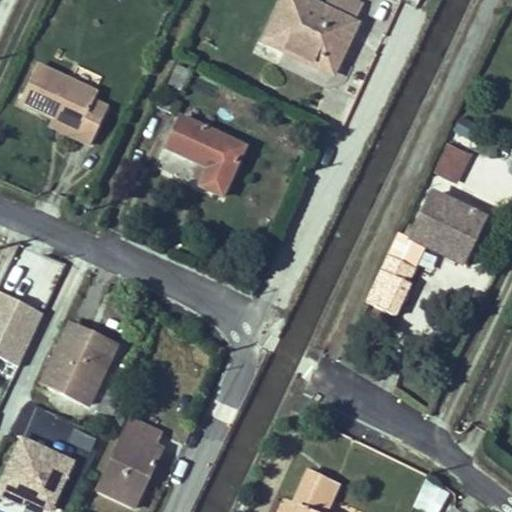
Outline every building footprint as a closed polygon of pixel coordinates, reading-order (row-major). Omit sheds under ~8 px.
[(303,0),(283,0),(263,42),(287,53),(289,49),(298,54),(296,58),(332,75),(356,25),(351,23),(360,4),(351,0),(328,0),(324,10),(303,0)] [(289,49),(287,53),(296,58),(298,54),(289,49)] [(157,107),(170,112),(189,70),(177,64),(157,107)] [(96,94),(36,66),(19,104),(52,119),(77,131),(74,138),(90,145),(107,109),(92,102),(96,94)] [(469,141),(477,127),(460,118),(452,132),(469,141)] [(77,131),(52,119),(49,126),(74,138),(77,131)] [(243,148),(179,119),(166,149),(209,169),(202,183),(200,187),(221,197),(243,148)] [(465,154),(446,144),(432,173),(450,183),(465,154)] [(193,178),(202,183),(209,169),(200,165),(193,178)] [(404,236),(398,233),(365,303),(394,317),(409,285),(407,284),(425,247),(455,261),(468,234),(474,236),(482,219),(432,195),(416,230),(409,227),(404,236)] [(474,236),(468,234),(455,261),(466,266),(479,239),(474,236)] [(43,314),(0,293),(0,358),(18,367),(43,314)] [(115,347),(95,337),(92,343),(85,340),(86,338),(68,329),(42,385),(87,406),(115,347)] [(92,343),(95,337),(88,334),(86,338),(85,340),(92,343)] [(97,415),(109,421),(121,397),(108,391),(97,415)] [(132,403),(122,398),(111,422),(121,426),(132,403)] [(131,421),(98,491),(134,508),(161,451),(153,447),(159,434),(131,421)] [(50,511),(73,463),(22,439),(0,483),(0,495),(21,506),(24,500),(50,511)] [(318,511),(331,483),(307,472),(292,506),(288,511),(318,511)] [(435,511),(445,491),(425,482),(415,504),(431,511),(435,511)] [(318,511),(326,511),(338,486),(331,483),(318,511)] [(286,503),(281,511),(288,511),(292,506),(286,503)]
